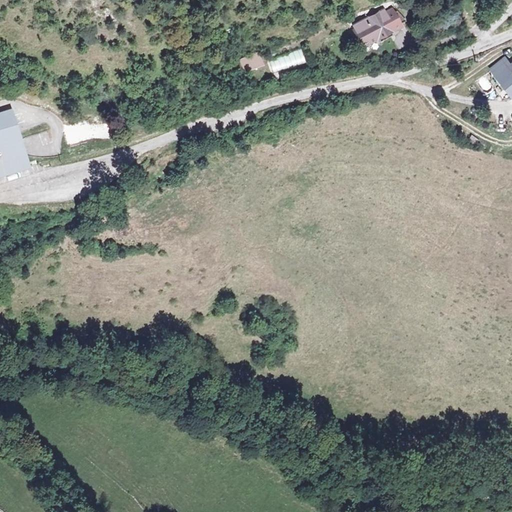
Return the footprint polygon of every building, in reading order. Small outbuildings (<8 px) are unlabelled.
[(362,24),(369,39),(380,34),(387,37),(390,36),(388,31),(395,28),(396,28),(408,22),(407,20),(413,18),(406,8),(403,9),(401,5),(394,8),(393,5),(388,8),(376,13),(360,20),(362,24)] [(269,59),(274,74),(308,63),(303,48),(269,59)] [(245,74),(266,66),(260,52),(240,59),(245,74)] [(511,69),(510,71),(503,61),(489,71),(509,100),(511,97),(511,69)] [(0,170),(7,169),(28,162),(25,149),(12,153),(9,142),(14,140),(11,130),(14,130),(12,120),(15,119),(11,105),(0,108),(0,170)] [(21,138),(15,119),(12,120),(14,130),(11,130),(14,140),(21,138)] [(25,149),(21,138),(14,140),(9,142),(12,153),(25,149)]
